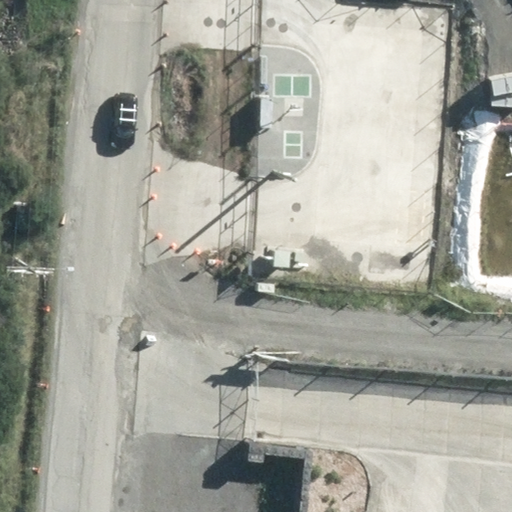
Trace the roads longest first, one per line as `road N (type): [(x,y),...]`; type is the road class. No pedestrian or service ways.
road 1 (unclassified): [(119,0),(64,511)]
road 2 (unknown): [(88,303),(325,400),(511,433)]
